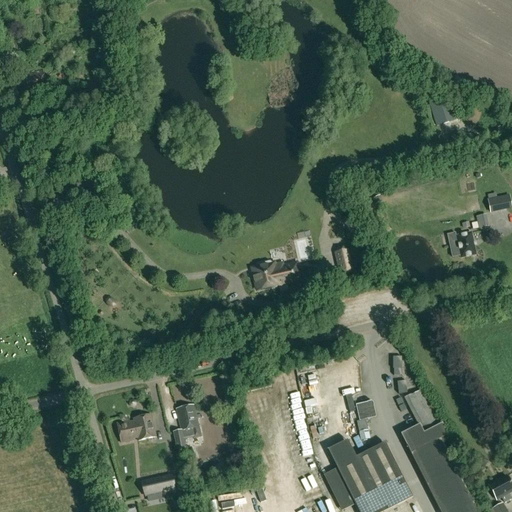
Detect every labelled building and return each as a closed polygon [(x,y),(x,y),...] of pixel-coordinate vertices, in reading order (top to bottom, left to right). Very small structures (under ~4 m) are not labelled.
[(106,57),(104,52),(95,54),(96,60),(106,57)] [(25,95),(47,89),(43,71),(20,77),(25,95)] [(436,126),(456,120),(450,101),(430,107),(436,126)] [(475,127),(483,111),(467,103),(458,119),(475,127)] [(19,133),(37,127),(31,111),(14,116),(19,133)] [(511,206),(510,195),(488,200),(491,214),(511,209),(511,206)] [(461,259),(476,255),(471,233),(456,237),(461,259)] [(339,271),(351,269),(347,251),(335,254),(339,271)] [(271,265),(270,262),(261,264),(260,265),(261,267),(259,267),(259,270),(255,271),(253,275),(257,290),(278,286),(278,284),(286,282),(286,284),(300,281),(296,264),(274,269),(273,264),(271,265)] [(396,347),(401,357),(407,354),(402,344),(396,347)] [(313,379),(321,377),(318,361),(311,363),(313,379)] [(407,372),(412,382),(419,379),(414,369),(407,372)] [(476,511),(440,440),(447,436),(423,389),(405,399),(419,427),(402,435),(440,511),(476,511)] [(369,403),(356,406),(360,420),(375,417),(372,405),(369,403)] [(258,413),(272,412),(271,404),(258,405),(258,413)] [(201,436),(193,405),(176,410),(181,430),(173,432),(176,445),(185,443),(184,439),(187,438),(187,437),(193,435),(193,438),(201,436)] [(156,437),(151,415),(133,419),(134,423),(130,424),(129,421),(117,424),(121,444),(133,441),(133,438),(137,437),(138,441),(156,437)] [(321,449),(329,447),(324,428),(316,430),(321,449)] [(350,438),(354,448),(366,443),(363,433),(350,438)] [(412,499),(384,444),(337,468),(355,505),(397,484),(406,501),(412,499)] [(293,467),(301,467),(300,458),(292,458),(293,467)] [(143,483),(146,496),(174,490),(171,476),(143,483)] [(496,500),(501,498),(505,504),(511,499),(509,493),(511,491),(511,486),(506,476),(489,486),(496,500)]
